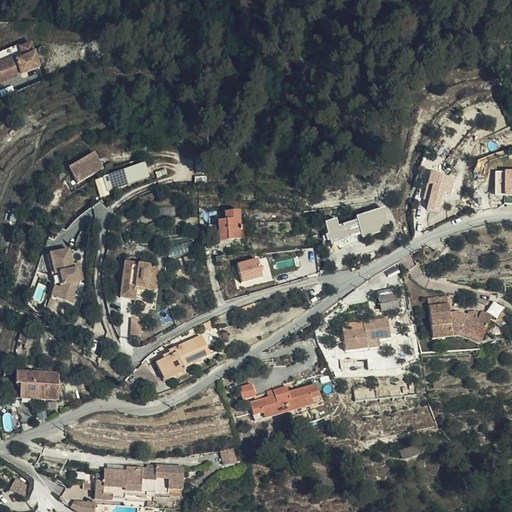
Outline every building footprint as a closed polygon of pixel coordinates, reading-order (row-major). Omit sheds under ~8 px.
[(19,46),(0,54),(0,81),(3,80),(22,73),(21,70),(28,67),(29,70),(40,65),(31,44),(21,49),(19,46)] [(74,177),(101,165),(94,148),(66,159),(74,177)] [(146,176),(142,163),(101,175),(104,189),(146,176)] [(418,200),(421,200),(422,191),(433,192),(434,173),(419,171),(417,191),(418,200)] [(494,195),(504,195),(505,202),(511,201),(511,171),(494,172),(494,195)] [(422,191),(421,200),(420,206),(431,208),(433,192),(422,191)] [(211,218),(212,234),(219,233),(220,239),(240,237),(239,224),(232,224),(231,208),(216,209),(217,218),(211,218)] [(379,226),(389,224),(385,208),(356,216),(357,221),(339,226),(337,219),(324,222),(330,244),(381,231),(379,226)] [(61,275),(61,280),(76,256),(75,255),(57,256),(58,275),(61,275)] [(62,291),(58,299),(73,305),(80,286),(79,275),(77,275),(77,268),(76,256),(61,280),(62,291)] [(182,268),(191,265),(189,256),(180,259),(182,268)] [(241,284),(263,278),(257,258),(236,264),(241,284)] [(114,296),(128,298),(129,288),(149,290),(150,269),(141,268),(141,265),(118,263),(114,296)] [(61,280),(56,289),(52,298),(58,299),(62,291),(61,280)] [(368,292),(370,298),(386,293),(384,288),(368,292)] [(386,293),(370,298),(373,310),(390,306),(386,293)] [(453,334),(475,342),(487,315),(475,311),(472,317),(453,311),(444,312),(442,295),(421,298),(428,338),(453,334)] [(494,302),(487,312),(496,318),(503,307),(494,302)] [(247,307),(236,311),(239,318),(250,313),(247,307)] [(124,335),(135,335),(136,316),(125,316),(124,335)] [(340,357),(362,352),(360,344),(371,342),(385,338),(379,319),(356,325),(357,331),(336,337),(340,357)] [(360,344),(362,352),(374,349),(371,342),(360,344)] [(157,386),(185,376),(183,371),(196,365),(187,343),(166,349),(168,354),(148,362),(157,386)] [(15,388),(16,399),(34,397),(35,403),(56,402),(54,373),(10,376),(11,388),(15,388)] [(234,408),(249,404),(244,390),(230,394),(234,408)] [(281,394),(267,398),(269,407),(278,406),(284,404),(283,401),(281,394)] [(278,406),(281,422),(315,414),(310,394),(283,401),(284,404),(278,406)] [(34,397),(16,399),(17,405),(35,403),(34,397)] [(249,429),(281,422),(278,406),(269,407),(267,398),(260,400),(261,406),(244,410),(249,429)] [(36,414),(41,427),(52,423),(47,411),(36,414)] [(221,450),(224,464),(237,462),(235,448),(221,450)] [(94,502),(130,502),(130,497),(159,498),(159,492),(187,492),(187,460),(159,460),(159,463),(130,463),(130,467),(103,467),(103,475),(94,475),(94,502)] [(10,485),(26,490),(27,476),(13,472),(10,485)]
